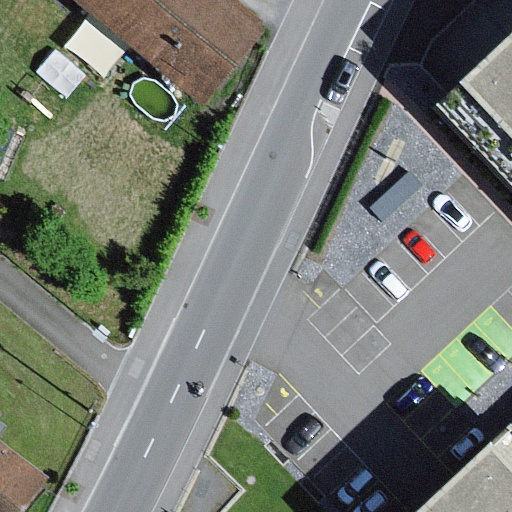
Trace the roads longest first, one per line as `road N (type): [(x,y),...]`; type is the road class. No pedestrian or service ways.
road 1 (residential): [(114,511),(361,0)]
road 2 (track): [(0,274),(114,369),(169,398)]
